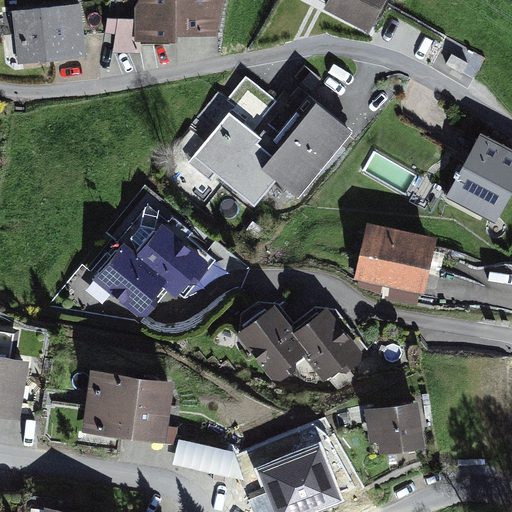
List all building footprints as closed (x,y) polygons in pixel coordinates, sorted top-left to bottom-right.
[(185,37),(220,42),(232,0),(150,0),(137,29),(121,32),(110,62),(136,61),(137,51),(185,48),(185,37)] [(331,0),(320,23),(375,51),(400,0),(331,0)] [(13,24),(16,75),(85,72),(82,21),(13,24)] [(278,179),(297,195),(353,128),(317,98),(271,153),(258,142),(262,136),(229,109),(186,161),(209,180),(214,173),(255,206),(278,179)] [(511,160),(483,143),(440,212),(484,239),(511,194),(511,160)] [(120,242),(92,277),(143,319),(170,286),(184,298),(216,258),(188,235),(192,230),(173,214),(169,219),(149,203),(118,240),(120,242)] [(369,219),(356,280),(424,294),(437,233),(369,219)] [(362,359),(364,351),(327,303),(294,327),(276,303),(236,332),(271,379),(280,380),(308,361),(323,385),(362,359)] [(0,368),(0,430),(22,434),(32,374),(0,368)] [(97,381),(87,444),(175,458),(185,395),(97,381)] [(375,460),(432,456),(430,414),(372,418),(375,460)] [(269,483),(276,511),(308,511),(330,507),(321,470),(269,483)]
